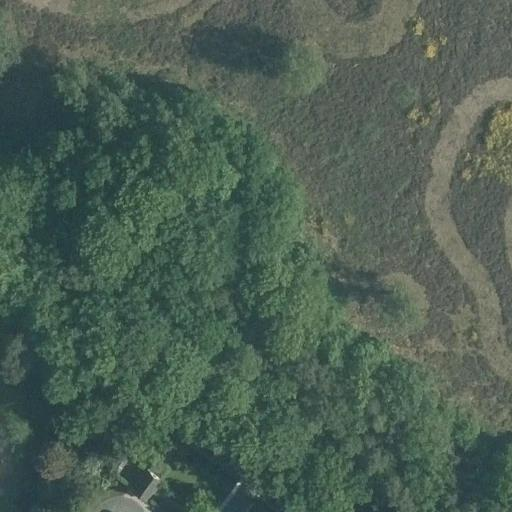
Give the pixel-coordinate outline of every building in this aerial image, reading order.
[(50,324),(24,325),(24,337),(31,337),(31,341),(32,344),(35,346),(38,347),(41,346),(43,344),(44,340),(44,336),(51,336),(50,324)] [(132,376),(115,400),(117,401),(133,413),(150,388),(132,376)] [(152,437),(153,438),(175,407),(159,396),(137,427),(139,428),(152,437)] [(129,443),(141,452),(152,437),(139,428),(129,443)] [(57,441),(47,448),(66,470),(81,458),(69,443),(62,448),(57,441)] [(117,464),(113,470),(118,474),(122,467),(117,464)] [(163,478),(148,468),(133,489),(147,500),(163,478)]
